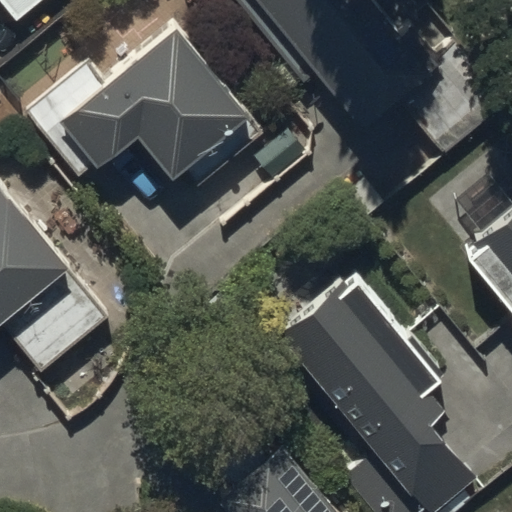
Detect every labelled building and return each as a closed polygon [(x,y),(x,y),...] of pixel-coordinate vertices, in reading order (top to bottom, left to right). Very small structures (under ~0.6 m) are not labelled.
[(6,0),(19,14),(36,0),(6,0)] [(247,0),(364,141),(400,111),(441,161),(503,110),(452,49),(436,62),(416,37),(401,49),(360,0),(247,0)] [(199,188),(256,139),(174,44),(111,98),(83,65),(22,117),(80,185),(93,175),(99,182),(138,149),(173,191),(189,177),(199,188)] [(511,192),(473,227),(483,238),(468,252),(511,301),(511,192)] [(0,338),(6,334),(42,378),(108,325),(72,280),(70,282),(0,196),(0,338)] [(331,275),(278,318),(373,433),(348,454),(396,511),(407,511),(473,458),(433,410),(446,398),(429,378),(440,370),(360,272),(341,287),(331,275)] [(325,511),(283,458),(225,511),(325,511)]
